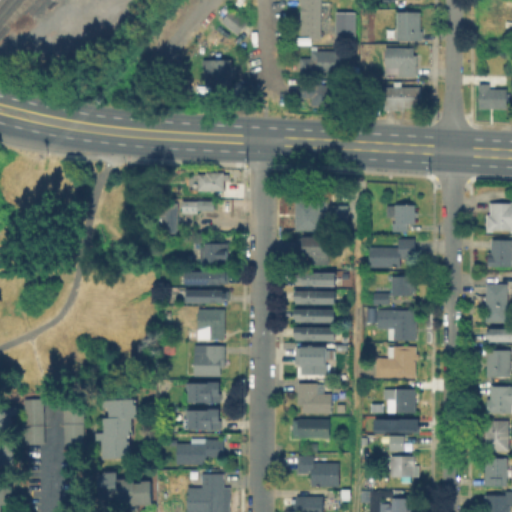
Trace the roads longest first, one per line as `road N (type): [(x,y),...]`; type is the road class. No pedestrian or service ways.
road 1 (residential): [(449,511),(452,150)]
road 2 (primary): [(355,144),(81,126)]
road 3 (primary): [(511,153),(355,144)]
road 4 (residential): [(452,150),(453,0)]
